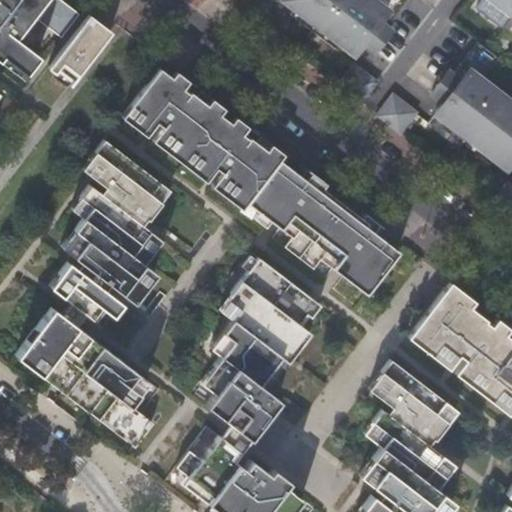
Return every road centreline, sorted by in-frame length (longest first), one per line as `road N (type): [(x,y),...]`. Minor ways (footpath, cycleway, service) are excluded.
road 1 (residential): [(151,0),(341,143)]
road 2 (residential): [(341,143),(511,273)]
road 3 (residential): [(341,143),(455,0)]
road 4 (residential): [(0,406),(83,469),(111,511)]
